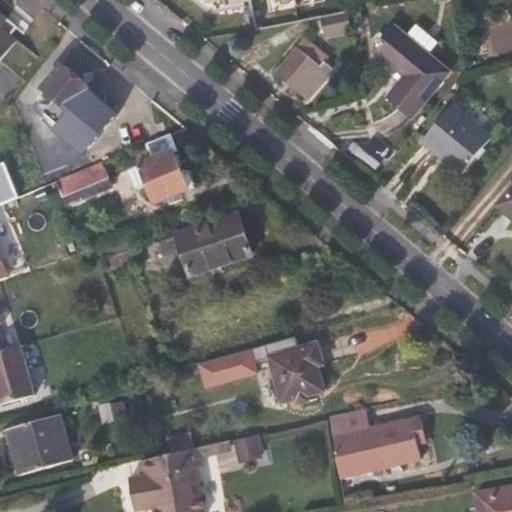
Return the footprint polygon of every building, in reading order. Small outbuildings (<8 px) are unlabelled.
[(274,26),(269,2),(254,6),(254,11),(258,29),(274,26)] [(347,10),(321,17),(327,38),(353,31),(347,10)] [(258,29),(254,11),(244,12),(248,31),(258,29)] [(0,61),(17,41),(11,35),(17,28),(0,13),(0,61)] [(451,73),(396,27),(375,51),(406,78),(389,99),(413,120),(451,73)] [(310,101),(334,73),(325,64),(330,59),(307,40),(278,74),(310,101)] [(86,156),(120,114),(62,68),(44,90),(71,113),(56,131),(86,156)] [(462,175),(493,139),(454,106),(423,144),(462,175)] [(189,178),(183,175),(175,153),(178,151),(173,135),(148,146),(154,161),(142,166),(158,205),(188,193),(192,186),(189,178)] [(115,189),(105,163),(57,183),(67,208),(115,189)] [(0,206),(2,205),(18,199),(4,166),(0,168),(0,206)] [(511,217),(511,194),(501,208),(511,217)] [(254,259),(240,214),(159,241),(164,258),(183,252),(192,280),(254,259)] [(137,264),(131,244),(102,252),(109,273),(137,264)] [(325,392),(318,368),(325,367),(319,345),(251,363),(255,379),(274,373),(283,404),(300,400),(300,404),(309,402),(309,397),(325,392)] [(38,396),(24,348),(0,354),(0,397),(2,406),(38,396)] [(116,424),(109,393),(76,401),(79,411),(100,408),(104,426),(116,424)] [(420,448),(428,447),(422,421),(371,432),(367,409),(330,418),(342,480),(422,463),(420,448)] [(74,462),(61,417),(9,431),(22,477),(74,462)] [(199,511),(189,467),(194,466),(191,450),(170,455),(137,463),(141,478),(125,482),(131,511),(148,508),(149,511),(199,511)] [(511,511),(511,487),(477,494),(480,511),(511,511)]
